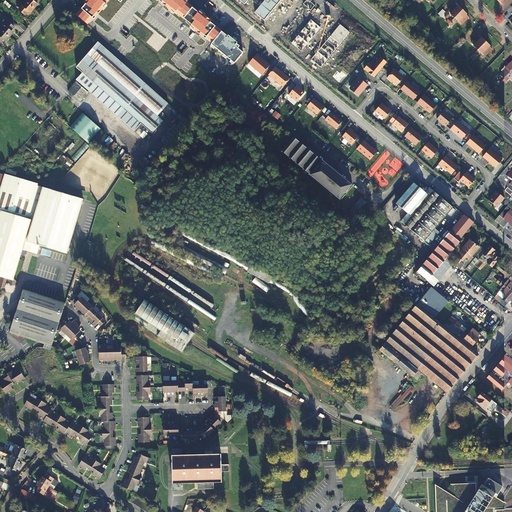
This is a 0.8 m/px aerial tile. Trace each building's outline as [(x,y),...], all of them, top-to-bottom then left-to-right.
[(27,0),(26,2),(34,9),(38,5),(36,3),(38,0),(27,0)] [(86,0),(85,2),(86,4),(75,17),(85,26),(91,20),(92,21),(105,6),(103,5),(107,0),(113,0),(119,4),(122,0),(86,0)] [(154,0),(173,15),(174,13),(190,26),(189,27),(205,39),(206,38),(212,43),(221,32),(209,23),(207,21),(208,19),(198,12),(197,13),(185,4),(186,2),(183,0),(154,0)] [(426,0),(417,0),(417,1),(413,4),(418,8),(426,0)] [(31,13),(34,9),(26,2),(23,6),(20,3),(17,7),(20,9),(20,10),(25,15),(28,11),(31,13)] [(445,20),(449,24),(463,10),(459,6),(445,20)] [(463,10),(449,24),(445,28),(448,31),(453,27),(454,28),(467,14),(463,10)] [(5,26),(2,30),(10,37),(13,33),(11,31),(14,27),(8,22),(5,20),(2,24),(5,26)] [(6,41),(10,37),(2,30),(0,31),(0,42),(0,43),(4,39),(6,41)] [(457,38),(459,40),(466,32),(463,30),(457,38)] [(236,59),(247,48),(231,31),(221,40),(234,53),(232,55),(236,59)] [(472,55),(473,56),(486,42),(482,38),(464,57),(467,60),(472,55)] [(486,42),(473,56),(477,60),(491,46),(486,42)] [(78,83),(91,94),(98,86),(126,109),(125,109),(127,111),(150,129),(161,116),(170,105),(146,85),(124,67),(98,45),(98,44),(77,70),(84,76),(78,83)] [(217,59),(221,63),(230,54),(226,49),(217,59)] [(270,65),(256,54),(248,63),(262,74),(270,65)] [(364,69),(374,77),(386,62),(380,57),(373,66),(369,63),(364,69)] [(511,62),(500,74),(504,78),(511,70),(511,62)] [(290,78),(275,66),(269,75),(283,87),(290,78)] [(387,78),(397,86),(404,77),(394,69),(387,78)] [(363,90),(367,85),(359,78),(354,84),(349,90),(358,96),(363,90)] [(407,81),(401,89),(414,100),(420,92),(407,81)] [(90,95),(78,85),(71,95),(83,105),(90,95)] [(297,85),(289,95),(297,101),(305,92),(299,88),(300,88),(297,85)] [(98,86),(91,94),(121,118),(127,111),(125,109),(126,109),(98,86)] [(424,95),(417,103),(430,114),(437,105),(424,95)] [(255,132),(261,125),(231,97),(225,104),(255,132)] [(324,106),(314,98),(307,106),(317,115),(324,106)] [(381,103),(375,111),(384,119),(392,110),(388,107),(387,108),(381,103)] [(304,110),(314,118),(316,115),(306,107),(304,110)] [(443,111),(437,119),(446,126),(452,118),(443,111)] [(336,129),(342,121),(331,112),(325,120),(336,129)] [(389,121),(404,133),(410,126),(401,118),(400,119),(395,114),(389,121)] [(105,132),(85,116),(74,131),(93,147),(105,132)] [(161,116),(150,129),(156,134),(166,121),(161,116)] [(184,116),(163,141),(170,147),(191,122),(184,116)] [(240,145),(245,139),(224,119),(219,124),(240,145)] [(457,121),(450,130),(462,139),(469,130),(457,121)] [(350,128),(342,137),(352,145),(358,136),(353,132),(353,131),(350,128)] [(422,137),(411,128),(404,136),(416,145),(422,137)] [(473,135),(466,143),(479,154),(486,146),(473,135)] [(306,148),(294,138),(282,151),(341,200),(353,187),(348,183),(306,148)] [(438,150),(428,142),(421,150),(431,159),(438,150)] [(489,149),(482,157),(495,168),(502,159),(489,149)] [(445,156),(438,164),(451,175),(458,167),(445,156)] [(463,175),(459,172),(454,179),(458,182),(459,180),(468,188),(475,179),(466,172),(463,175)] [(0,276),(14,280),(14,279),(21,255),(23,247),(27,248),(39,251),(40,245),(51,248),(68,253),(83,198),(38,185),(38,183),(3,173),(3,174),(0,173),(0,276)] [(401,221),(424,242),(453,208),(429,188),(425,192),(414,182),(396,204),(408,213),(401,221)] [(488,200),(496,207),(504,198),(495,191),(492,194),(493,195),(488,200)] [(454,207),(453,208),(424,242),(435,250),(464,215),(454,207)] [(506,221),(511,225),(511,211),(510,210),(503,219),(506,222),(506,221)] [(356,214),(333,241),(324,252),(331,259),(334,261),(361,229),(362,231),(341,256),(344,258),(365,233),(367,234),(348,256),(350,258),(330,282),(335,286),(380,234),(356,214)] [(427,282),(447,258),(461,241),(460,240),(474,223),(464,215),(435,250),(417,272),(427,282)] [(312,296),(179,228),(173,239),(169,247),(224,275),(227,269),(178,244),(182,237),(246,270),(294,296),(311,317),(320,300),(312,296)] [(458,258),(460,261),(474,244),(470,240),(463,248),(464,249),(461,252),(462,253),(458,258)] [(479,248),(474,244),(460,261),(463,263),(468,258),(469,259),(471,255),(472,256),(479,248)] [(483,255),(487,258),(489,256),(492,258),(494,256),(495,254),(493,252),(494,251),(490,247),(483,255)] [(191,290),(133,252),(130,256),(188,294),(191,290)] [(489,256),(487,258),(486,260),(489,262),(487,263),(492,267),(499,259),(494,256),(492,258),(489,256)] [(212,314),(124,257),(121,262),(214,322),(217,317),(212,314)] [(16,281),(14,279),(14,280),(0,276),(0,287),(0,288),(4,288),(5,284),(9,283),(11,286),(15,285),(16,281)] [(498,281),(511,292),(511,284),(511,283),(509,286),(506,283),(505,284),(500,280),(498,281)] [(511,292),(498,281),(497,283),(503,287),(502,288),(505,291),(503,293),(506,296),(503,300),(508,304),(510,301),(511,302),(511,292)] [(411,300),(380,338),(386,343),(380,350),(411,376),(413,377),(417,381),(423,374),(447,393),(478,354),(469,347),(459,339),(459,338),(434,318),(436,316),(448,302),(444,298),(431,287),(417,304),(411,300)] [(22,295),(9,334),(45,344),(44,348),(51,350),(52,346),(58,330),(66,304),(25,292),(22,295)] [(77,297),(72,302),(86,315),(85,316),(96,326),(98,324),(101,321),(105,316),(95,306),(94,307),(84,298),(81,300),(77,297)] [(183,352),(195,333),(145,300),(133,318),(183,352)] [(465,308),(463,311),(474,319),(476,316),(465,308)] [(69,321),(61,330),(72,340),(76,336),(81,331),(78,329),(81,326),(75,320),(72,323),(70,321),(69,321)] [(480,334),(469,326),(464,332),(476,342),(480,337),(478,336),(480,334)] [(459,339),(469,347),(471,345),(472,346),(476,342),(464,332),(459,338),(459,339)] [(87,348),(76,351),(81,365),(91,362),(87,348)] [(122,349),(100,349),(100,360),(103,360),(103,361),(112,361),(112,360),(118,360),(118,361),(122,361),(122,357),(127,357),(127,352),(122,353),(122,349)] [(148,357),(137,357),(137,359),(137,372),(148,372),(148,357)] [(0,381),(0,382),(4,390),(7,388),(8,389),(12,386),(10,384),(13,382),(14,382),(12,380),(16,378),(17,381),(22,378),(21,377),(24,375),(19,367),(17,369),(16,368),(13,370),(12,368),(7,371),(9,373),(4,376),(5,378),(2,380),(0,381)] [(148,375),(137,375),(137,384),(140,383),(140,393),(137,393),(138,400),(149,400),(149,395),(151,395),(150,381),(148,381),(148,375)] [(178,380),(163,381),(164,392),(166,392),(166,397),(175,397),(175,392),(193,391),(193,396),(209,396),(209,387),(211,387),(211,381),(208,381),(208,385),(193,385),(193,380),(185,380),(185,383),(178,383),(178,380)] [(115,384),(105,385),(105,388),(104,388),(104,391),(102,391),(102,396),(103,396),(103,400),(102,400),(102,403),(100,403),(100,415),(102,415),(102,418),(103,418),(104,422),(106,422),(106,426),(105,426),(106,429),(103,429),(103,435),(104,441),(106,441),(106,444),(107,444),(107,447),(116,447),(116,443),(117,443),(117,438),(114,438),(114,434),(114,430),(117,430),(117,425),(116,425),(116,421),(113,421),(113,418),(114,418),(114,413),(111,413),(111,409),(111,405),(114,405),(114,400),(113,400),(113,396),(113,392),(116,392),(116,387),(115,387),(115,384)] [(225,388),(225,386),(219,386),(220,397),(215,397),(215,411),(208,420),(216,427),(221,421),(218,418),(220,415),(219,414),(221,413),(221,410),(226,410),(225,392),(225,388)] [(494,403),(482,392),(482,393),(478,397),(479,398),(477,401),(484,407),(484,408),(487,411),(489,409),(494,403)] [(32,397),(29,395),(24,403),(27,405),(26,406),(31,408),(32,406),(35,408),(39,410),(37,413),(42,416),(42,415),(45,417),(44,418),(45,418),(44,419),(47,421),(47,422),(51,425),(53,422),(56,424),(60,426),(58,429),(62,431),(63,431),(66,432),(67,430),(69,432),(69,433),(73,436),(75,433),(78,435),(82,437),(80,440),(84,443),(85,442),(87,444),(93,435),(90,433),(90,432),(87,431),(88,429),(84,426),(79,423),(78,425),(75,423),(75,424),(72,422),(70,424),(67,422),(68,421),(65,419),(66,418),(61,415),(56,412),(56,413),(53,411),(52,412),(49,410),(50,408),(48,406),(45,404),(46,402),(41,399),(37,396),(36,398),(33,396),(32,397)] [(149,417),(140,418),(140,421),(139,421),(139,426),(142,426),(142,434),(139,434),(139,439),(140,439),(140,443),(149,443),(149,439),(150,439),(150,436),(152,436),(152,425),(150,425),(150,421),(149,421),(149,417)] [(165,425),(165,436),(183,435),(183,438),(198,438),(198,435),(201,434),(201,433),(204,433),(205,431),(209,435),(214,429),(206,421),(201,427),(179,428),(179,424),(176,424),(176,419),(167,420),(167,425),(165,425)] [(12,455),(22,459),(23,457),(25,458),(27,454),(25,452),(26,449),(17,445),(16,445),(13,452),(12,455)] [(0,450),(12,455),(13,452),(9,450),(9,451),(4,449),(5,447),(1,446),(0,447),(0,450)] [(10,458),(12,455),(0,450),(0,454),(2,455),(2,453),(7,455),(6,457),(10,458)] [(136,485),(138,486),(140,481),(142,476),(140,475),(141,472),(140,472),(143,465),(144,466),(145,463),(147,464),(149,458),(140,454),(138,458),(136,456),(134,461),(134,462),(133,465),(132,468),(131,467),(129,472),(132,473),(130,477),(129,480),(126,479),(124,484),(125,484),(123,487),(132,491),(134,488),(136,485)] [(222,471),(222,464),(222,454),(186,455),(183,455),(182,455),(172,455),(173,485),(197,484),(198,489),(214,488),(214,482),(222,482),(222,471)] [(21,462),(22,459),(12,455),(10,458),(7,466),(18,470),(19,466),(21,467),(23,463),(21,462)] [(101,464),(92,458),(90,460),(88,458),(87,459),(84,457),(79,465),(82,467),(86,470),(88,468),(94,472),(93,474),(97,477),(98,476),(101,478),(106,470),(103,468),(100,466),(101,464)] [(52,483),(54,480),(55,478),(48,474),(46,478),(44,477),(41,481),(49,487),(52,483)] [(484,486),(482,484),(464,511),(483,511),(495,493),(498,494),(502,487),(489,478),(484,486)] [(49,487),(41,481),(38,485),(40,487),(38,490),(44,495),(45,493),(48,490),(49,487)] [(77,504),(83,488),(78,486),(72,502),(77,504)] [(147,511),(160,511),(148,504),(148,503),(134,494),(130,501),(147,511)]
